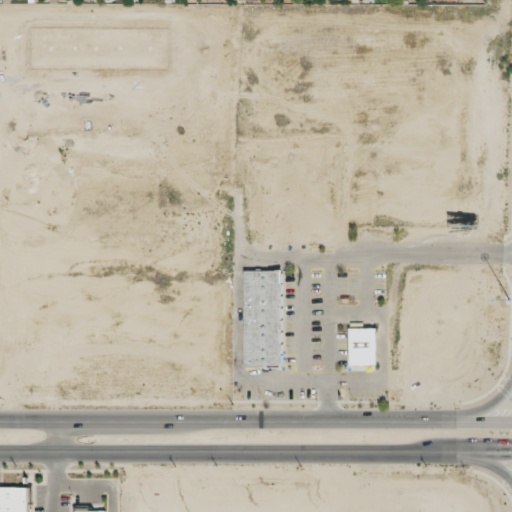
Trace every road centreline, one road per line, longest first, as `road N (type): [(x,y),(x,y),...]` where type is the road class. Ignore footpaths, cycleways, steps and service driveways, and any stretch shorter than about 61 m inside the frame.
road 1 (secondary): [(0,455),(511,450)]
road 2 (secondary): [(511,420),(0,420)]
